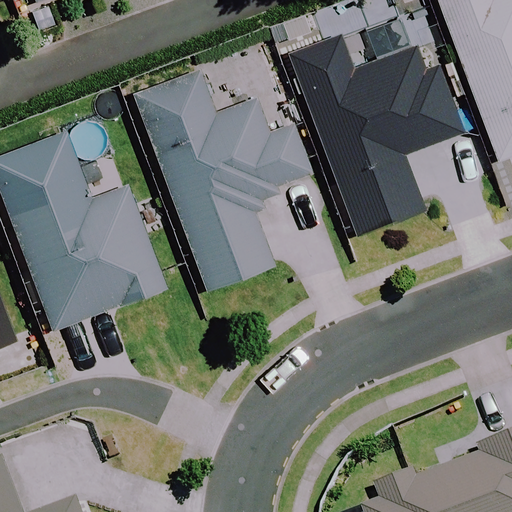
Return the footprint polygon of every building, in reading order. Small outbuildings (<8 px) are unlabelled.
[(511,0),(433,0),(496,161),(511,155),(511,0)] [(351,74),(339,40),(290,58),(355,236),(419,212),(400,160),(459,138),(426,47),(351,74)] [(212,118),(195,72),(134,95),(207,290),(269,267),(247,208),(310,184),(291,133),(269,142),(254,102),(212,118)] [(87,205),(62,137),(0,160),(0,197),(49,331),(160,290),(123,191),(87,205)] [(0,349),(9,346),(0,323),(0,349)] [(511,511),(511,438),(479,451),(481,456),(361,500),(365,511),(511,511)] [(0,511),(79,511),(76,502),(48,511),(19,511),(0,459),(0,511)]
